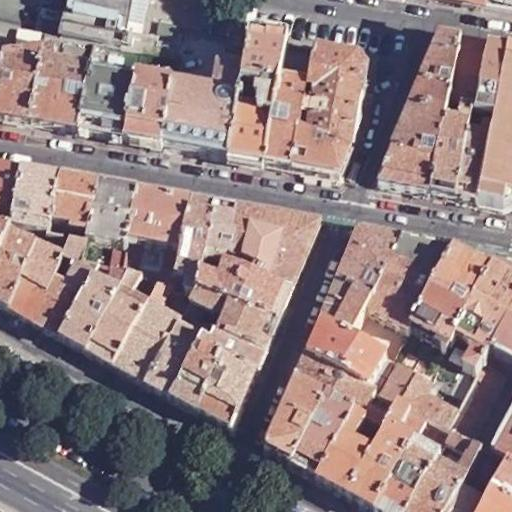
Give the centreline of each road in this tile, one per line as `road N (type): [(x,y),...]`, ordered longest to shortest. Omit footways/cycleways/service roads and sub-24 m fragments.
road 1 (tertiary): [(354,211),(0,141)]
road 2 (residential): [(354,211),(247,475)]
road 3 (residential): [(247,475),(0,338)]
road 4 (residential): [(0,402),(212,511)]
road 5 (residential): [(423,21),(354,211)]
road 6 (tertiary): [(511,240),(354,211)]
road 7 (secondary): [(131,511),(0,442)]
road 8 (residential): [(298,0),(423,21)]
